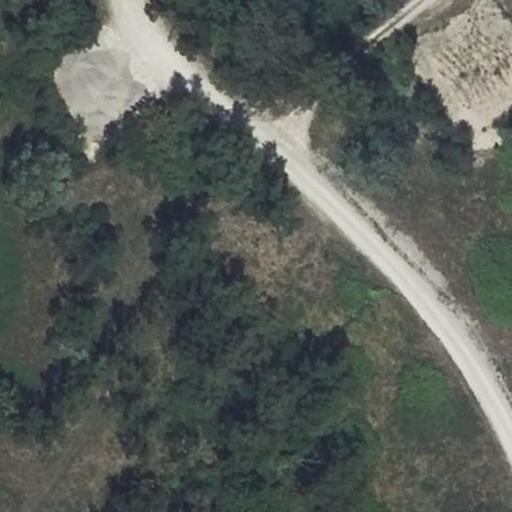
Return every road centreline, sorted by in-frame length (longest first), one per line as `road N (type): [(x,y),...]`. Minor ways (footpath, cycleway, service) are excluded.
road 1 (unclassified): [(127,0),(183,82),(378,247),(468,353),(511,442)]
road 2 (track): [(420,0),(320,80),(266,152)]
